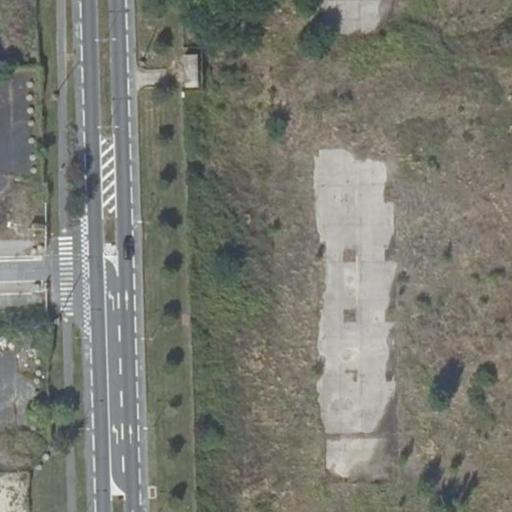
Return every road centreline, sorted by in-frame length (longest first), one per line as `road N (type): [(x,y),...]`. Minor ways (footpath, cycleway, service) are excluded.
road 1 (tertiary): [(88,0),(96,267),(113,291)]
road 2 (tertiary): [(113,291),(125,266),(117,0)]
road 3 (tertiary): [(117,454),(113,291)]
